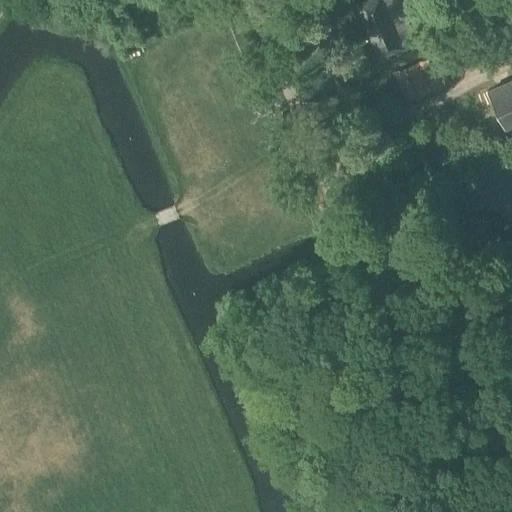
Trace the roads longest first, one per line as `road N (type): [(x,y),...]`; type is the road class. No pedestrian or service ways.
road 1 (residential): [(465,511),(250,0)]
road 2 (track): [(318,156),(511,62)]
